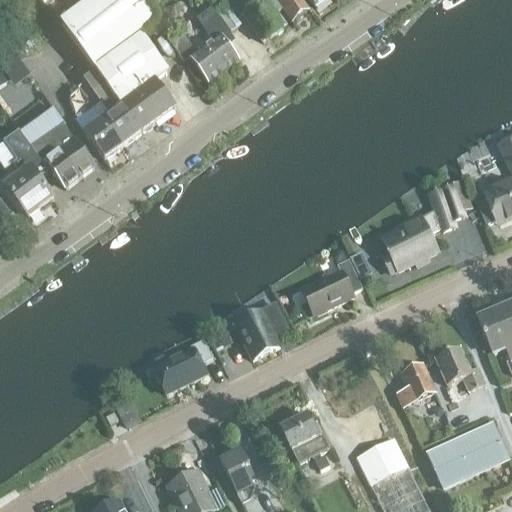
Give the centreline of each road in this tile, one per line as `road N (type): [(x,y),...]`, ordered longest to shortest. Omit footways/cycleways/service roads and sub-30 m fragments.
road 1 (unclassified): [(16,511),(264,379),(511,265)]
road 2 (residential): [(0,279),(385,0)]
